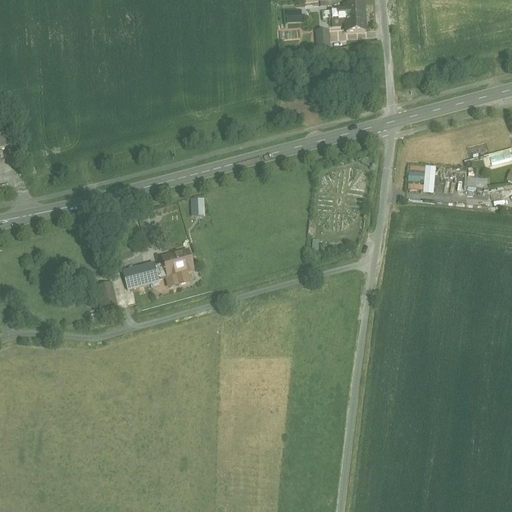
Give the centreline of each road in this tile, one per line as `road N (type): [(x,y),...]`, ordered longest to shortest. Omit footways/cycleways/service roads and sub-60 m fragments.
road 1 (secondary): [(0,222),(391,122)]
road 2 (unclassified): [(342,511),(391,122)]
road 3 (secondary): [(391,122),(511,89)]
road 4 (residential): [(383,0),(391,122)]
